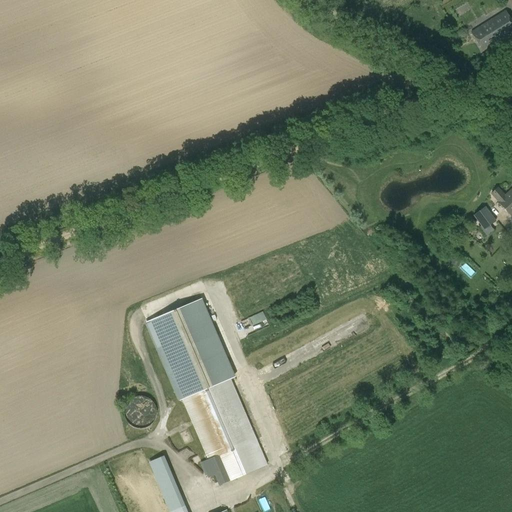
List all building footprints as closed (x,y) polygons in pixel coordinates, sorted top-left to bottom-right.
[(472,32),(484,51),(511,33),(511,24),(504,12),(472,32)] [(511,189),(505,196),(498,187),(491,194),(498,202),(511,217),(511,189)] [(495,221),(485,207),(474,216),(481,226),(479,228),(486,237),(494,231),(490,225),(495,221)] [(231,379),(235,377),(202,299),(146,322),(179,401),(183,400),(207,456),(204,457),(206,461),(202,463),(208,479),(215,476),(218,486),(268,465),(231,379)] [(156,408),(153,404),(150,400),(145,398),(140,397),(135,398),(131,400),(127,403),(125,408),(124,413),(125,418),(127,422),(131,426),(135,428),(140,429),(145,428),(150,426),(153,423),(156,418),(156,413),(156,408)] [(187,511),(173,478),(164,456),(149,462),(158,485),(169,511),(187,511)] [(227,511),(226,511),(223,511),(251,511),(247,502),(226,510),(227,511)]
